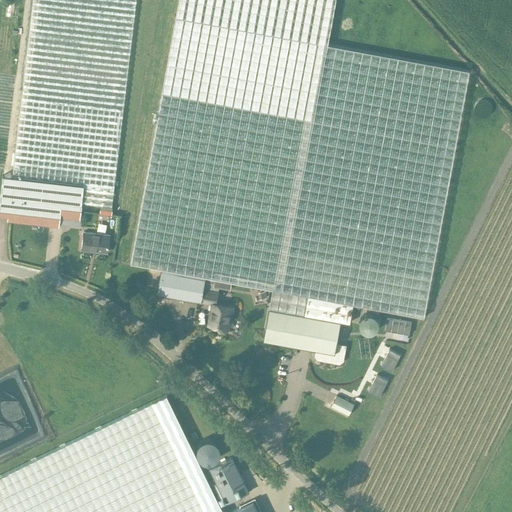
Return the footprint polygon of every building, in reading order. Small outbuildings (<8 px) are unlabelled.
[(2,175),(0,193),(0,214),(7,215),(7,219),(21,220),(21,217),(58,221),(59,211),(73,213),(72,224),(80,225),(81,209),(110,213),(135,0),(32,0),(12,176),(2,175)] [(200,302),(200,301),(212,303),(209,318),(212,318),(211,326),(218,327),(218,330),(219,333),(225,333),(228,331),(229,329),(233,307),(216,304),(219,288),(230,290),(232,282),(270,289),(315,42),(327,44),(335,0),(178,0),(130,263),(161,269),(156,294),(200,302)] [(315,42),(270,289),(272,289),(263,340),(316,350),(315,356),(317,359),(339,363),(342,361),(345,346),(336,344),(340,321),(349,323),(352,304),(423,317),(469,70),(327,44),(315,42)] [(81,249),(106,252),(108,234),(83,231),(81,249)] [(375,315),(358,315),(358,331),(375,331),(375,315)] [(408,342),(412,321),(387,316),(383,337),(408,342)] [(224,511),(167,394),(0,475),(0,511),(259,511),(254,500),(230,511),(224,511)] [(354,404),(337,395),(331,406),(349,415),(354,404)] [(232,456),(209,468),(226,503),(250,491),(232,456)]
